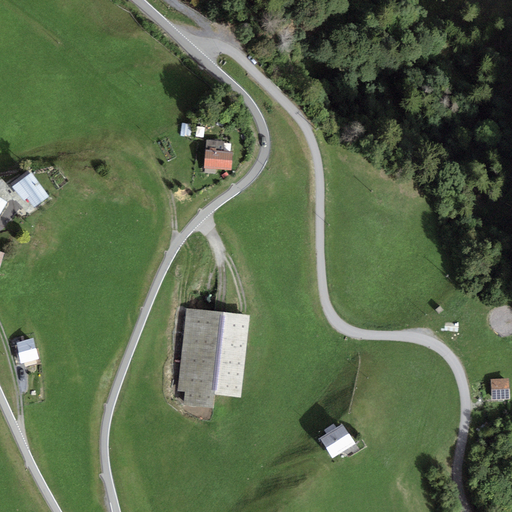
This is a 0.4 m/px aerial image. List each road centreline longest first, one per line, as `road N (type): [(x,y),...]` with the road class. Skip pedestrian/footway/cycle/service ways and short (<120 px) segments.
road 1 (unclassified): [(467,511),(458,475),(465,395),(455,364),(433,343),(354,332),(332,318),(320,264),(317,159),(306,126),(235,51),(186,44)]
road 2 (unclassified): [(186,44),(249,103),(265,147),(250,177),(180,239),(157,283),(106,424),(116,511)]
road 3 (unclassified): [(57,511),(0,396)]
